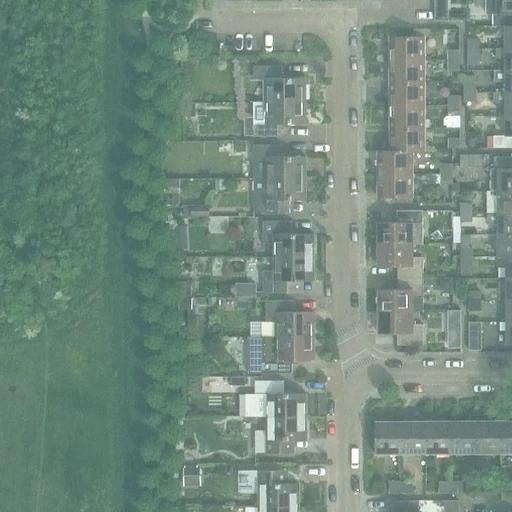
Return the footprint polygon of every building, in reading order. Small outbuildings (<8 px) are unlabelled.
[(511,26),(511,0),(486,0),(486,15),(493,15),(493,27),(505,26),(511,26)] [(390,60),(424,59),(424,36),(390,36),(390,60)] [(467,39),(467,47),(480,47),(480,39),(467,39)] [(480,57),(480,47),(467,47),(467,57),(480,57)] [(511,69),(511,47),(505,48),(495,48),(495,57),(505,57),(505,69),(511,69)] [(448,50),(448,60),(459,60),(459,50),(448,50)] [(390,82),(424,82),(424,59),(390,60),(390,82)] [(460,70),(459,60),(448,60),(448,70),(460,70)] [(264,103),(305,103),(305,79),(281,79),(281,66),(253,66),(253,79),(264,79),(264,103)] [(511,69),(505,69),(505,70),(493,70),(493,81),(505,81),(505,92),(511,91),(511,69)] [(424,82),(390,82),(390,105),(424,105),(424,82)] [(464,92),(475,92),(475,83),(464,83),(464,92)] [(506,114),(511,113),(511,91),(505,92),(493,92),(493,103),(505,103),(506,114)] [(475,101),(475,92),(464,92),(464,101),(475,101)] [(448,106),(460,106),(460,95),(448,96),(448,106)] [(305,103),(264,103),(264,115),(253,115),(253,136),(281,136),(281,125),(305,125),(305,103)] [(424,105),(390,105),(390,128),(424,128),(424,105)] [(460,116),(460,106),(448,106),(448,116),(460,116)] [(511,113),(506,114),(506,136),(493,136),(494,148),(511,147),(511,113)] [(424,128),(390,128),(390,150),(390,151),(413,151),(413,152),(424,152),(424,128)] [(449,149),(460,148),(460,138),(449,138),(449,149)] [(263,179),(305,179),(305,157),(280,158),(280,144),(253,145),(253,157),(263,157),(263,179)] [(413,173),(413,152),(413,151),(390,151),(390,150),(377,150),(377,173),(413,173)] [(490,191),(511,191),(511,154),(511,156),(493,157),(493,168),(490,168),(490,191)] [(441,163),(441,173),(452,173),(452,163),(441,163)] [(413,173),(377,173),(378,197),(413,197),(413,173)] [(452,183),(452,173),(441,173),(440,183),(452,183)] [(305,179),(263,179),(263,192),(253,192),(253,213),(281,213),(281,201),(306,201),(305,179)] [(511,191),(490,191),(486,191),(486,213),(497,213),(511,212),(511,191)] [(460,213),(472,213),(472,203),(460,203),(460,213)] [(207,217),(207,205),(189,205),(190,217),(207,217)] [(378,244),(412,244),(412,232),(423,232),(422,210),(396,210),(396,222),(378,222),(378,244)] [(511,212),(497,213),(497,235),(511,234),(511,212)] [(472,222),(472,213),(460,213),(460,222),(472,222)] [(274,256),(313,256),(313,234),(291,234),(291,221),(262,221),(263,242),(274,242),(274,256)] [(511,234),(497,235),(497,257),(511,256),(511,234)] [(412,244),(378,244),(378,266),(397,266),(397,278),(423,278),(423,258),(412,258),(412,244)] [(460,256),(472,256),(472,247),(460,247),(460,256)] [(313,256),(274,256),(274,271),(262,271),(262,292),(292,292),(292,280),(313,280),(313,256)] [(472,266),(472,256),(460,256),(460,266),(472,266)] [(505,279),(511,278),(511,256),(497,257),(505,257),(505,279)] [(379,311),(413,311),(413,298),(423,298),(423,278),(397,278),(397,289),(379,289),(379,311)] [(467,300),(480,300),(480,291),(467,291),(467,300)] [(274,337),(313,337),(312,313),(291,313),(291,300),(265,301),(265,322),(274,322),(274,337)] [(480,300),(467,300),(468,309),(480,309),(480,300)] [(413,311),(379,311),(379,333),(397,333),(397,345),(423,345),(423,325),(413,325),(413,311)] [(468,350),(481,349),(480,322),(468,322),(468,350)] [(313,337),(274,337),(274,352),(262,352),(262,374),(292,373),(292,360),(313,360),(313,337)] [(265,404),(265,417),(306,416),(306,393),(284,393),(284,381),(256,380),(255,404),(265,404)] [(306,416),(265,417),(265,432),(255,432),(255,453),(284,453),(284,439),(306,439),(306,416)] [(475,422),(475,453),(499,453),(499,421),(475,422)] [(511,421),(499,421),(499,453),(511,453),(511,421)] [(401,454),(400,422),(375,422),(375,454),(401,454)] [(400,422),(401,454),(425,454),(425,422),(400,422)] [(450,454),(450,422),(425,422),(425,454),(450,454)] [(475,453),(475,422),(450,422),(450,454),(475,453)] [(199,481),(199,468),(182,468),(182,482),(199,481)] [(258,507),(299,507),(298,484),(275,484),(275,471),(238,471),(238,493),(257,493),(258,507)] [(388,493),(400,493),(400,481),(388,481),(388,493)] [(412,481),(400,481),(400,493),(411,493),(412,481)] [(437,493),(449,493),(449,481),(437,481),(437,493)] [(461,481),(449,481),(449,493),(461,493),(461,481)] [(487,493),(499,493),(499,481),(487,481),(487,493)] [(511,481),(499,481),(499,493),(511,493),(511,481)] [(432,511),(457,511),(458,500),(433,500),(432,511)]
